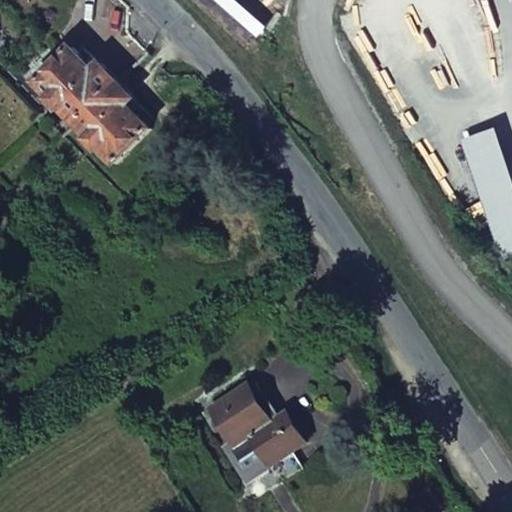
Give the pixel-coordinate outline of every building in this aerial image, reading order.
[(62,109),(77,124),(119,83),(103,66),(97,72),(73,48),(39,82),(53,98),(50,100),(61,111),(62,109)] [(119,83),(77,124),(92,139),(89,141),(101,153),(102,151),(117,165),(153,131),(130,108),(137,101),(119,83)] [(511,260),(511,162),(501,130),(473,138),(468,140),(508,262),(511,260)] [(250,387),(214,411),(235,446),(229,450),(249,481),(308,445),(289,415),(280,420),(274,410),(267,415),(256,398),(250,387)] [(264,394),(256,398),(267,415),(274,410),(264,394)] [(436,511),(445,511),(453,507),(436,486),(424,496),(436,511)]
